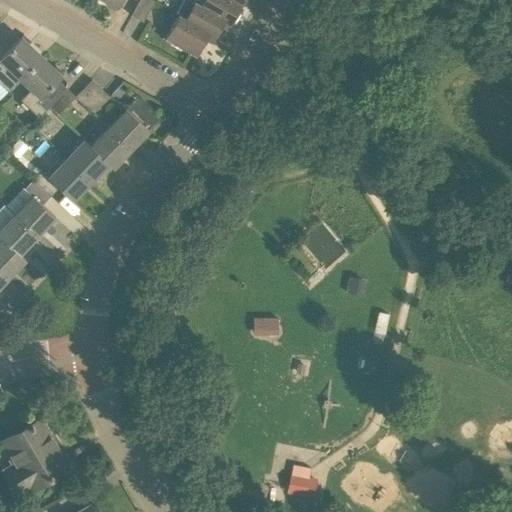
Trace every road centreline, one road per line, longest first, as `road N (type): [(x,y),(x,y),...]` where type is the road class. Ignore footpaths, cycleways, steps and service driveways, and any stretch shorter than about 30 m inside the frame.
road 1 (residential): [(88,360),(96,289),(221,110)]
road 2 (residential): [(221,110),(20,0)]
road 3 (residential): [(162,511),(103,409),(88,360)]
road 4 (residential): [(221,110),(293,0)]
